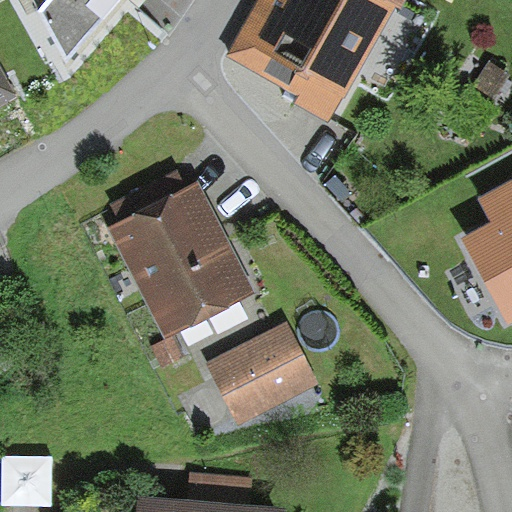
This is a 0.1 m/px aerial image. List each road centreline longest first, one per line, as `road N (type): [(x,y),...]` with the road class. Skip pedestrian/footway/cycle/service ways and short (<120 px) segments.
road 1 (residential): [(180,66),(467,389)]
road 2 (residential): [(0,190),(180,66)]
road 3 (residential): [(467,389),(497,511)]
